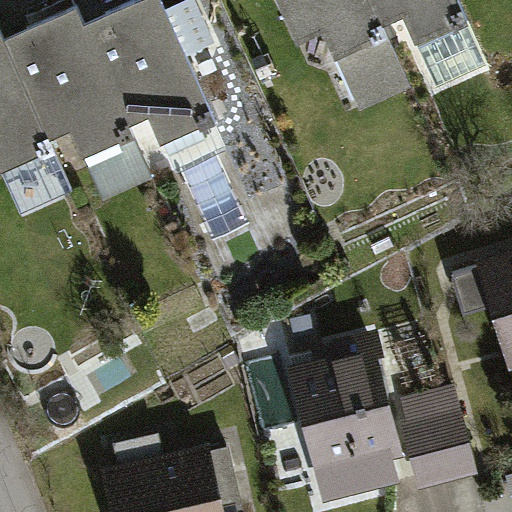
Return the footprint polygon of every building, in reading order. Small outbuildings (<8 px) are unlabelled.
[(220,118),(170,0),(125,0),(88,16),(82,2),(8,33),(0,14),(0,165),(56,142),(49,124),(70,116),(79,138),(137,114),(151,147),(220,118)] [(279,0),(297,38),(372,4),(383,29),(406,19),(436,85),(489,60),(461,0),(279,0)] [(511,364),(511,248),(476,258),(505,366),(511,364)] [(380,337),(289,362),(319,475),(408,451),(415,479),(474,463),(451,380),(396,395),(380,337)] [(222,510),(206,440),(101,465),(111,511),(251,511),(249,504),(222,510)]
